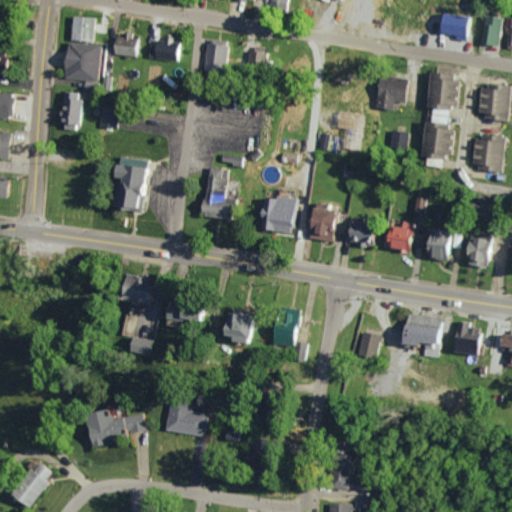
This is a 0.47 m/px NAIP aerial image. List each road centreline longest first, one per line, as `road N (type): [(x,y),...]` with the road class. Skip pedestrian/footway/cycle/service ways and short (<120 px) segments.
road 1 (secondary): [(0,226),(511,306)]
road 2 (residential): [(511,66),(94,0)]
road 3 (residential): [(306,510),(109,486),(68,511)]
road 4 (residential): [(172,251),(200,18)]
road 5 (residential): [(337,279),(306,511)]
road 6 (secondary): [(31,232),(46,0)]
